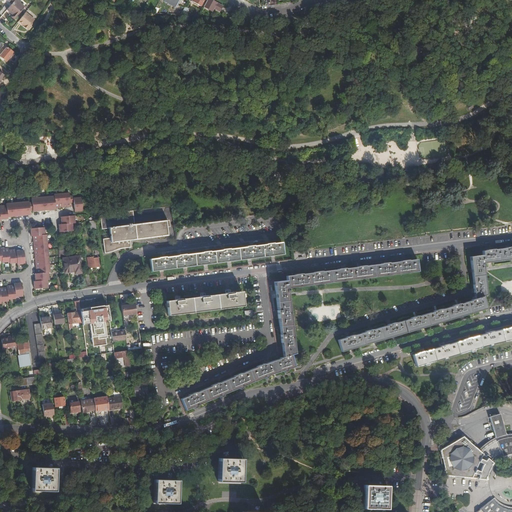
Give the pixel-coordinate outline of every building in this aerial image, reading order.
[(9,7),(7,10),(13,15),(11,17),(14,20),(25,7),(17,0),(14,0),(12,4),(9,7)] [(207,0),(203,7),(211,12),(213,9),(219,12),(222,7),(210,0),(207,0)] [(0,11),(0,13),(3,15),(7,10),(9,7),(5,5),(0,11)] [(26,13),(18,22),(27,30),(32,24),(31,24),(35,20),(26,13)] [(6,47),(0,54),(0,56),(6,61),(13,53),(6,47)] [(131,134),(129,126),(112,129),(114,137),(131,134)] [(19,151),(19,145),(21,145),(38,147),(38,151),(38,153),(38,154),(44,154),(45,144),(39,144),(39,138),(20,136),(19,143),(13,143),(12,151),(19,151)] [(277,177),(275,182),(290,186),(291,181),(277,177)] [(54,194),(54,195),(47,196),(46,196),(40,197),(32,197),(33,211),(36,211),(43,210),(52,209),(56,209),(55,207),(59,207),(68,206),(70,206),(70,202),(74,202),(75,208),(75,211),(82,210),(81,197),(73,197),(73,195),(69,195),(69,192),(54,194)] [(27,215),(30,215),(29,201),(6,204),(6,205),(0,205),(0,221),(0,222),(0,220),(4,219),(8,219),(8,218),(11,217),(19,216),(27,215)] [(131,211),(99,216),(101,230),(108,229),(109,239),(102,240),(104,254),(130,247),(129,241),(166,235),(165,227),(167,227),(167,220),(133,225),(131,211)] [(73,231),(73,230),(73,224),(76,223),(75,216),(61,217),(62,220),(62,225),(59,225),(59,228),(60,232),(60,233),(73,231)] [(31,232),(31,235),(31,236),(32,236),(33,238),(33,241),(33,247),(34,254),(35,262),(36,269),(36,273),(34,273),(35,277),(35,280),(33,281),(35,289),(41,288),(48,287),(47,279),(48,279),(49,279),(48,272),(50,272),(46,239),(46,234),(44,234),(44,233),(43,227),(36,227),(30,228),(31,232)] [(149,259),(150,271),(162,270),(186,267),(205,264),(230,261),(250,259),(273,256),(283,254),(281,242),(149,259)] [(0,260),(2,260),(2,262),(10,262),(10,263),(17,263),(17,264),(25,264),(24,258),(23,250),(16,251),(16,249),(12,249),(8,250),(8,248),(5,248),(1,248),(1,247),(0,246),(0,260)] [(483,251),(483,256),(470,257),(472,269),(472,270),(475,292),(475,299),(476,300),(467,302),(338,340),(341,352),(351,349),(373,343),(393,337),(420,329),(439,323),(461,317),(481,311),(487,309),(483,297),(488,295),(484,269),(483,263),(484,263),(511,259),(511,247),(490,250),(483,251)] [(64,273),(74,272),(74,274),(81,273),(78,257),(62,259),(64,273)] [(295,367),(291,355),(295,353),(288,295),(287,288),(288,288),(418,272),(417,259),(405,261),(385,263),(361,266),(342,269),(319,272),(297,275),(286,276),(287,280),(274,282),(275,295),(276,296),(278,313),(282,343),(283,357),(277,359),(270,362),(253,368),(181,399),(185,411),(260,379),(272,374),(281,371),(295,367)] [(0,303),(1,304),(1,302),(5,301),(8,301),(8,299),(12,299),(16,298),(16,297),(23,296),(23,288),(22,283),(15,283),(15,285),(7,285),(7,287),(0,288),(0,303)] [(167,315),(178,314),(243,305),(241,291),(230,293),(229,291),(227,291),(226,291),(226,293),(204,296),(204,294),(202,294),(200,294),(200,296),(179,299),(178,297),(176,297),(175,297),(175,300),(165,301),(167,315)] [(134,304),(121,306),(122,316),(136,314),(134,304)] [(73,313),(66,314),(67,324),(70,324),(74,323),(73,313)] [(52,315),(53,324),(63,323),(61,314),(52,315)] [(39,323),(40,329),(51,328),(50,318),(39,319),(39,323)] [(33,323),(40,369),(46,369),(40,329),(39,323),(33,323)] [(96,327),(97,336),(107,335),(106,324),(98,325),(98,326),(96,327)] [(511,340),(511,328),(493,332),(489,333),(468,339),(443,346),(422,353),(413,355),(417,367),(471,351),(490,346),(508,341),(511,340)] [(126,340),(124,331),(111,333),(112,342),(126,340)] [(1,340),(2,350),(16,348),(14,335),(9,336),(9,337),(8,337),(8,338),(3,339),(3,340),(1,340)] [(27,343),(16,344),(18,354),(23,353),(23,351),(27,351),(28,350),(27,343)] [(18,355),(17,355),(18,363),(28,362),(27,354),(18,355)] [(20,379),(18,379),(19,386),(34,383),(33,376),(26,377),(20,379)] [(132,386),(134,396),(147,394),(146,384),(132,386)] [(10,392),(11,401),(29,398),(27,389),(10,392)] [(62,405),(65,405),(63,397),(53,398),(55,407),(58,406),(58,408),(63,408),(62,405)] [(106,397),(93,400),(94,408),(94,413),(108,410),(107,399),(106,397)] [(120,397),(107,399),(108,410),(122,408),(120,397)] [(87,409),(94,408),(93,400),(88,401),(88,404),(86,404),(86,403),(81,404),(82,412),(87,412),(87,409)] [(77,402),(68,403),(70,413),(79,411),(77,402)] [(52,404),(42,405),(43,416),(47,416),(49,415),(50,417),(54,417),(52,404)] [(500,435),(505,434),(498,413),(493,414),(487,417),(495,437),(500,435)] [(511,433),(505,434),(500,435),(495,437),(490,440),(485,443),(481,447),(477,452),(479,454),(483,450),(486,447),(490,444),(494,442),(498,440),(503,438),(508,437),(511,436),(511,433)] [(499,459),(501,458),(503,456),(506,455),(509,454),(511,454),(511,436),(508,437),(503,438),(498,440),(494,442),(490,444),(486,447),(483,450),(479,454),(477,452),(465,442),(461,439),(460,440),(439,453),(446,479),(451,479),(459,480),(478,480),(487,481),(487,478),(488,475),(488,473),(489,470),(491,467),(492,465),(494,463),(496,461),(499,459)] [(218,460),(217,484),(241,484),(241,461),(218,460)] [(32,469),(32,492),(55,493),(56,470),(32,469)] [(178,482),(154,481),(154,505),(177,505),(178,482)] [(364,485),(364,508),(387,508),(387,485),(364,485)] [(492,499),(484,505),(481,508),(479,509),(481,511),(511,511),(511,510),(511,511),(509,510),(506,510),(503,509),(501,507),(498,506),(496,504),(494,502),(492,499)]
